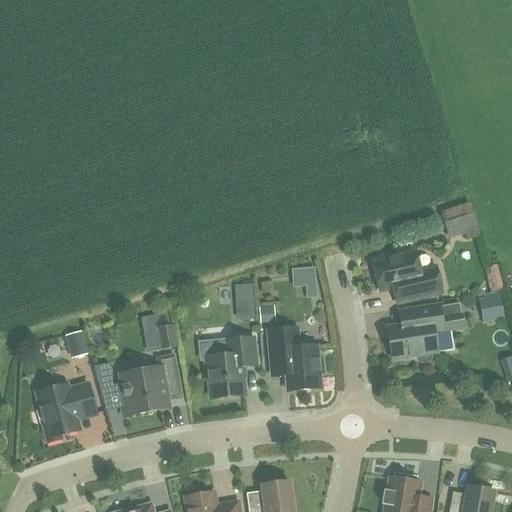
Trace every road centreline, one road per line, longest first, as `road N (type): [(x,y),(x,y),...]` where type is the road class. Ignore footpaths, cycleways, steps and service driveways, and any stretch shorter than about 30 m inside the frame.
road 1 (residential): [(15,511),(41,482),(134,455),(206,438),(354,427)]
road 2 (residential): [(354,427),(511,444)]
road 3 (residential): [(354,427),(339,281)]
